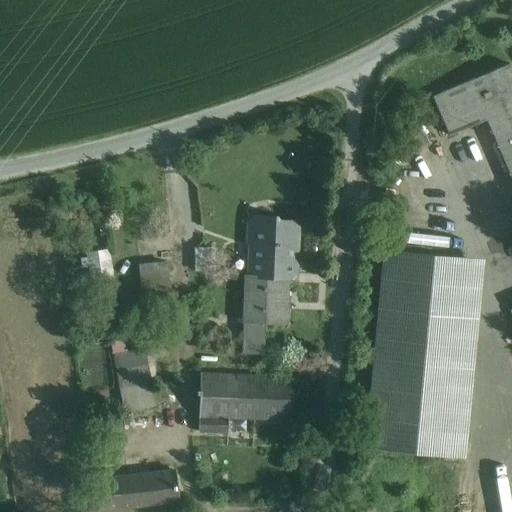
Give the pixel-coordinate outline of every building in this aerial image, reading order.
[(450,140),(511,115),(511,75),(436,105),(450,140)] [(511,116),(488,127),(511,180),(511,116)] [(299,217),(254,214),(250,268),(296,271),(299,217)] [(464,451),(485,252),(390,242),(370,442),(464,451)] [(215,245),(196,248),(199,269),(218,266),(215,245)] [(167,260),(142,261),(144,288),(169,286),(167,260)] [(293,317),(296,271),(250,268),(248,314),(293,317)] [(243,323),(242,352),(263,353),(264,324),(243,323)] [(146,345),(116,354),(123,379),(154,370),(146,345)] [(296,375),(202,371),(200,410),(295,414),(296,375)] [(179,469),(107,474),(109,509),(181,503),(179,469)]
